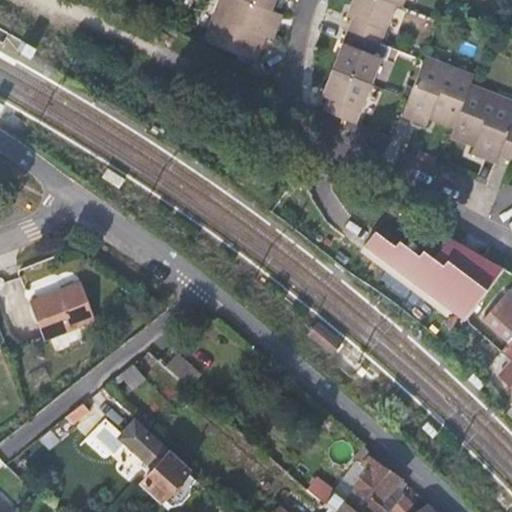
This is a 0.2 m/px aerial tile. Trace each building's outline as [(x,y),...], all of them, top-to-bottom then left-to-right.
[(271,37),(280,14),(270,10),(244,0),(225,0),(219,15),(212,13),(203,39),(253,59),(259,44),(255,42),(258,33),(271,37)] [(244,0),(270,10),(273,0),(244,0)] [(378,42),(393,2),(387,0),(349,0),(344,14),(349,17),(345,29),(378,42)] [(373,54),(378,42),(345,29),(331,67),(369,82),(379,56),(373,54)] [(31,46),(22,41),(20,46),(18,50),(26,55),(31,46)] [(438,121),(453,126),(466,90),(467,87),(440,77),(442,71),(420,63),(407,96),(400,113),(427,123),(431,112),(439,115),(438,121)] [(354,122),(369,82),(331,67),(320,93),(326,96),(322,109),(354,122)] [(471,150),(495,160),(498,153),(510,121),(511,115),(511,114),(491,106),(493,101),(466,90),(453,126),(450,135),(465,140),(467,134),(476,138),(471,150)] [(511,155),(511,121),(510,121),(498,153),(511,158),(511,155)] [(376,231),(365,249),(464,322),(504,269),(450,239),(434,259),(426,252),(420,257),(400,242),(397,247),(376,231)] [(81,284),(62,291),(64,295),(32,306),(44,340),(94,320),(81,284)] [(511,355),(509,359),(497,373),(498,376),(511,387),(511,302),(504,295),(485,319),(509,341),(511,337),(511,355)] [(327,336),(309,323),(300,335),(327,356),(337,343),(327,336)] [(511,337),(509,341),(500,351),(509,359),(511,355),(511,337)] [(140,482),(161,501),(163,499),(170,505),(181,504),(190,494),(190,486),(194,481),(186,474),(188,472),(134,422),(119,438),(153,469),(140,482)] [(368,457),(362,465),(367,470),(356,484),(355,486),(384,509),(394,500),(398,494),(390,486),(399,476),(368,457)] [(359,463),(348,477),(356,484),(367,470),(362,465),(359,463)] [(318,476),(309,488),(327,503),(335,492),(318,476)] [(348,477),(335,492),(344,499),(355,486),(356,484),(348,477)] [(356,511),(381,511),(384,509),(355,486),(344,499),(344,501),(356,511)] [(356,511),(344,501),(344,499),(335,492),(327,503),(335,511),(334,511),(356,511)] [(399,492),(398,494),(394,500),(406,511),(410,511),(416,509),(399,492)] [(435,511),(426,503),(416,509),(410,511),(435,511)]
